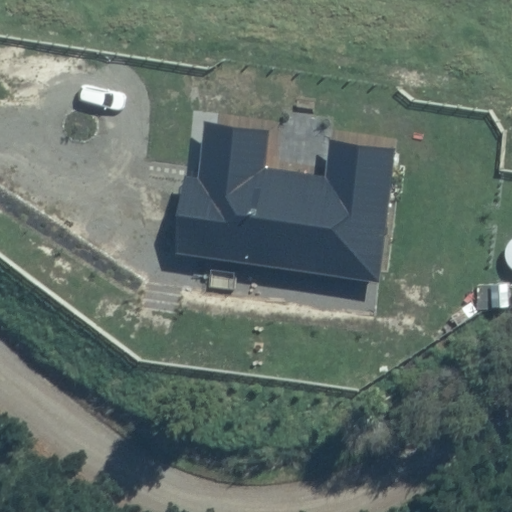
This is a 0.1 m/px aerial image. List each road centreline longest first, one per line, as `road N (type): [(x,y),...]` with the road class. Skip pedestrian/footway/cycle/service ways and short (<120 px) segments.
road 1 (unclassified): [(205,511),(184,509),(121,470),(0,375)]
road 2 (unclassified): [(511,429),(360,498),(291,511)]
